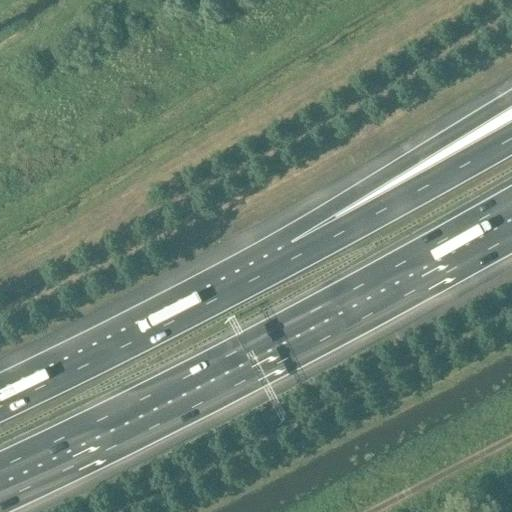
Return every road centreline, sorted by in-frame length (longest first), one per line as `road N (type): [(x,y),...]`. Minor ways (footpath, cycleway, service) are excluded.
road 1 (motorway): [(0,485),(511,216)]
road 2 (motorway): [(297,258),(0,405)]
road 3 (motorway): [(511,100),(297,258)]
road 4 (motorway): [(511,138),(297,258)]
